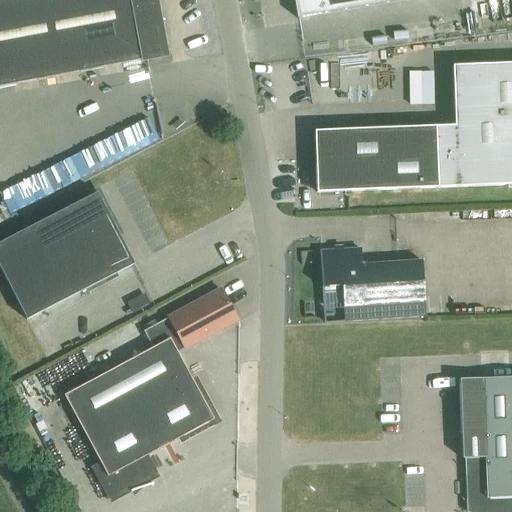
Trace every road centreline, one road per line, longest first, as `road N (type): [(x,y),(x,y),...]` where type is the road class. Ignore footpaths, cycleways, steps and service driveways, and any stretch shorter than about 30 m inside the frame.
road 1 (unclassified): [(225,0),(270,248),(268,511)]
road 2 (unknown): [(221,481),(268,462),(432,446)]
road 3 (unknown): [(432,446),(424,365),(511,360)]
road 4 (unknown): [(221,481),(216,347)]
